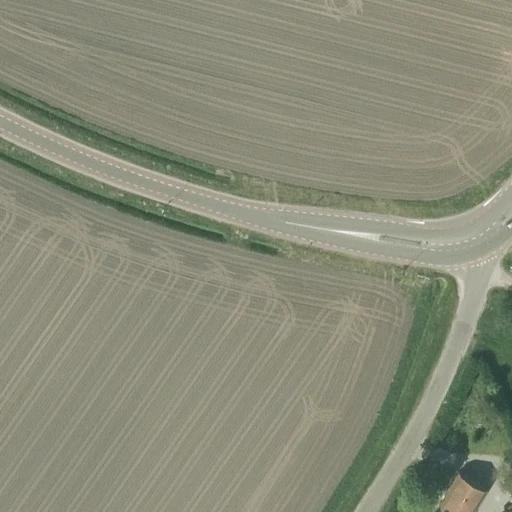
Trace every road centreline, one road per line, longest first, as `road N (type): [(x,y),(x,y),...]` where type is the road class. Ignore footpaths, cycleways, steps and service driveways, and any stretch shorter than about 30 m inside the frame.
road 1 (secondary): [(335,229),(196,198),(0,117)]
road 2 (unclassified): [(368,511),(439,392),(479,274),(474,252)]
road 3 (secondary): [(335,229),(418,255),(474,252)]
road 4 (secondary): [(468,231),(335,229)]
